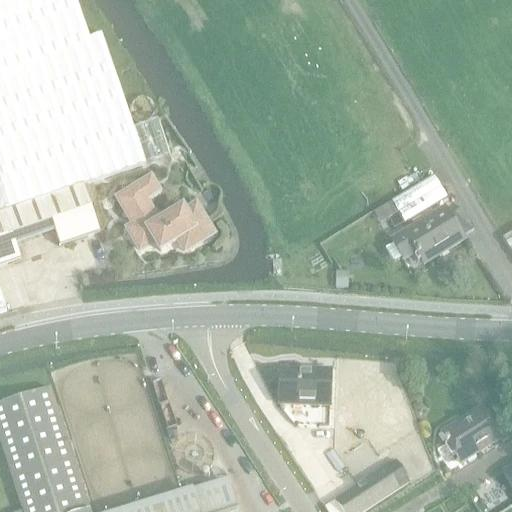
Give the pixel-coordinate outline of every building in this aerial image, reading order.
[(0,0),(0,314),(7,312),(0,290),(0,213),(51,197),(46,184),(77,173),(81,186),(159,158),(168,155),(157,122),(132,131),(101,37),(90,41),(75,0),(0,0)] [(77,173),(46,184),(51,197),(67,242),(97,232),(81,186),(77,173)] [(434,177),(391,203),(404,224),(446,198),(434,177)] [(137,186),(117,198),(138,233),(131,237),(140,251),(154,242),(160,251),(184,237),(191,248),(214,234),(205,219),(193,226),(183,207),(159,222),(147,202),(137,186)] [(44,199),(0,213),(0,268),(20,261),(16,247),(55,234),(59,248),(60,247),(44,199)] [(394,266),(403,260),(418,251),(424,262),(447,248),(448,250),(464,240),(463,238),(474,231),(461,209),(449,216),(445,208),(392,241),(395,246),(385,251),(394,266)] [(511,234),(503,239),(511,253),(511,234)] [(335,290),(348,290),(348,273),(336,273),(335,290)] [(329,406),(330,371),(281,370),(280,404),(329,406)] [(238,511),(230,485),(144,511),(89,511),(51,389),(0,405),(0,442),(22,511),(238,511)] [(503,442),(511,435),(511,430),(500,412),(490,419),(484,410),(462,425),(460,422),(442,433),(461,463),(500,438),(503,442)] [(396,462),(385,468),(334,502),(341,511),(363,511),(409,482),(396,462)] [(511,466),(502,473),(511,487),(511,466)] [(341,511),(334,502),(324,509),(326,511),(341,511)]
